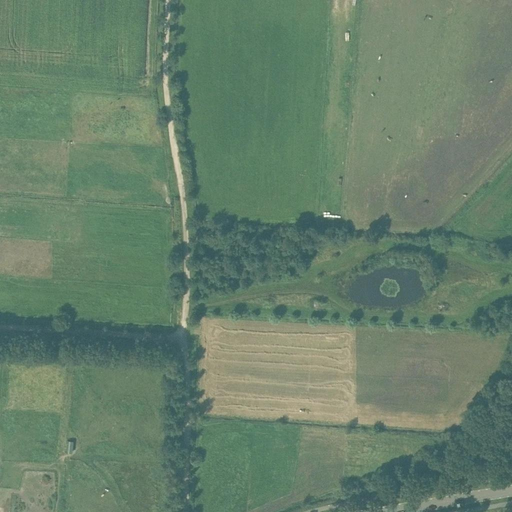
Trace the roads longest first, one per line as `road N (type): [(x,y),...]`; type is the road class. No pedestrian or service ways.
road 1 (track): [(167,0),(164,71),(184,221),(184,336)]
road 2 (track): [(184,336),(0,326)]
road 3 (track): [(184,336),(183,511)]
road 4 (tertiary): [(384,511),(511,490)]
